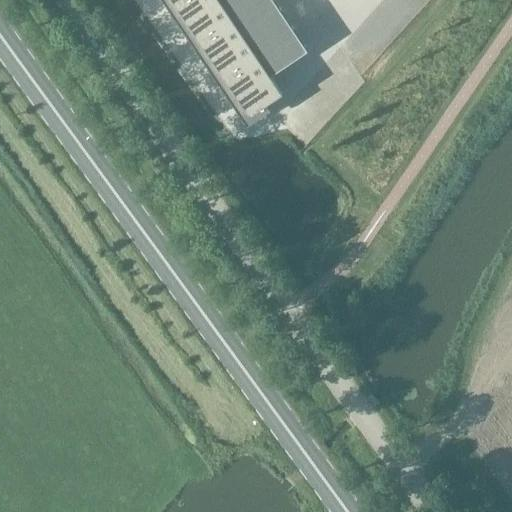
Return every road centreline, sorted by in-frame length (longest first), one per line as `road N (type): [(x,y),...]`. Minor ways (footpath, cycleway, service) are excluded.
road 1 (unclassified): [(436,511),(60,0)]
road 2 (primary): [(345,511),(0,38)]
